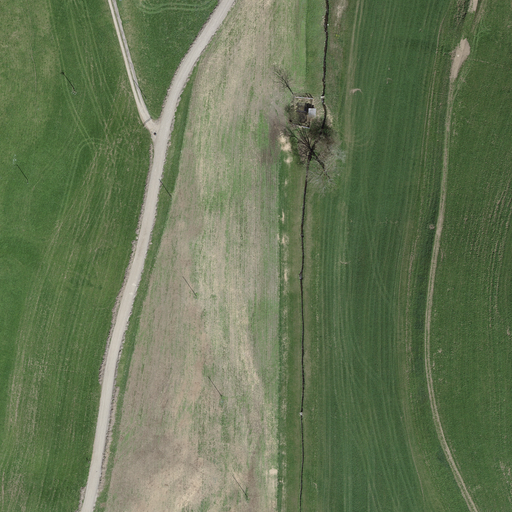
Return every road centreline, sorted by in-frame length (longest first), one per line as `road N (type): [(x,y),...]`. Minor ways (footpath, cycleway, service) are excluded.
road 1 (unclassified): [(77,511),(162,139),(180,81),(231,0)]
road 2 (track): [(110,0),(142,117),(162,139)]
